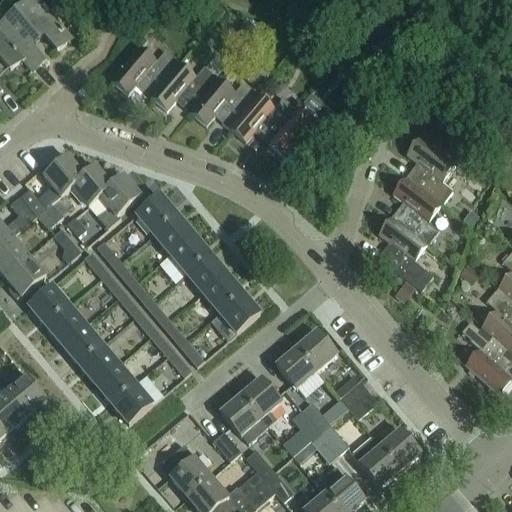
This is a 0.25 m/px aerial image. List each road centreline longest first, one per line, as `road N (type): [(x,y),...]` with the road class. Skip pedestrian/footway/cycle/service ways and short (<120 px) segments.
road 1 (residential): [(46,115),(257,199),(323,266)]
road 2 (residential): [(334,279),(500,466)]
road 3 (residential): [(334,279),(186,403)]
road 4 (residential): [(323,266),(393,111)]
